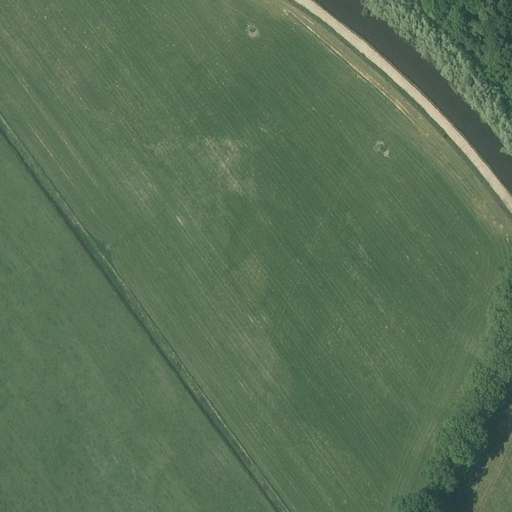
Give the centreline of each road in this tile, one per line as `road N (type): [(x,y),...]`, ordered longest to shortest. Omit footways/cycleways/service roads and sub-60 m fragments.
road 1 (track): [(278,0),(379,77),(511,222)]
road 2 (track): [(428,511),(511,335)]
